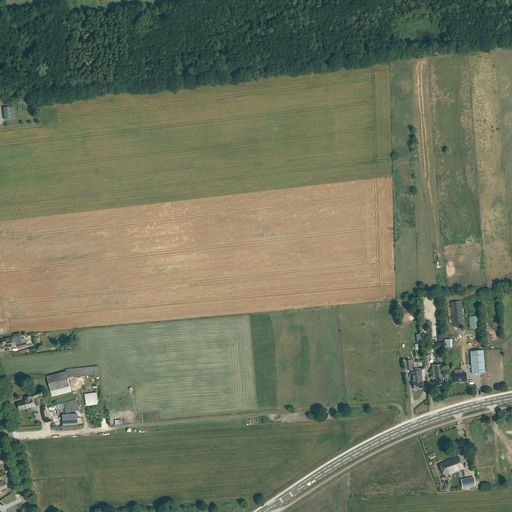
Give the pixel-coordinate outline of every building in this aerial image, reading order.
[(5,120),(16,119),(15,107),(3,108),(5,120)] [(451,303),(453,327),(464,326),(461,302),(451,303)] [(481,328),(480,316),(469,317),(470,329),(481,328)] [(22,344),(20,336),(12,338),(1,340),(3,345),(7,344),(8,345),(11,344),(11,343),(13,342),(14,343),(17,345),(18,345),(19,349),(27,347),(26,343),(22,344)] [(482,351),(470,351),(471,358),(471,359),(472,373),(480,373),(484,372),(482,351)] [(436,379),(436,386),(438,386),(439,387),(439,386),(440,386),(443,385),(440,365),(434,366),(435,374),(434,374),(433,375),(433,378),(434,379),(436,379)] [(99,375),(98,366),(65,370),(66,371),(47,376),(50,391),(69,386),(67,378),(94,375),(94,376),(99,375)] [(462,373),(462,370),(459,370),(459,373),(454,374),(455,382),(466,381),(465,373),(462,373)] [(411,372),(413,382),(412,382),(413,387),(414,390),(422,389),(422,385),(423,385),(422,381),(421,371),(411,372)] [(86,406),(98,404),(97,393),(84,395),(86,406)] [(31,400),(30,397),(24,399),(25,401),(17,403),(19,410),(22,409),(22,410),(33,407),(32,400),(31,400)] [(36,406),(44,404),(42,397),(35,399),(36,406)] [(65,410),(79,406),(77,400),(63,403),(65,410)] [(62,415),(63,426),(78,425),(77,414),(62,415)] [(448,474),(463,469),(459,457),(444,462),(439,464),(443,475),(448,473),(448,474)] [(473,478),(461,480),(463,489),(475,486),(473,478)]
